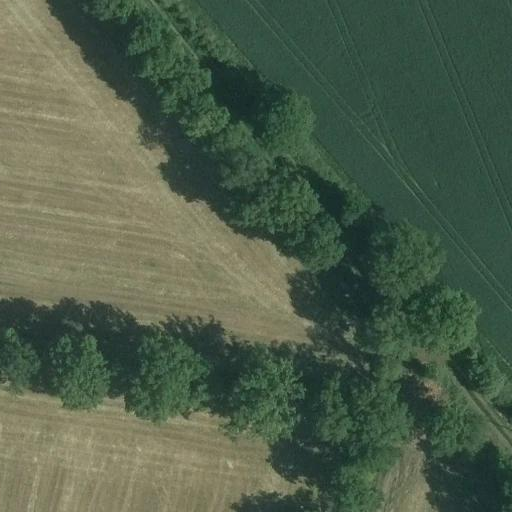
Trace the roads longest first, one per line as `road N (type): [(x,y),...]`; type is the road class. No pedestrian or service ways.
road 1 (track): [(147,0),(511,443)]
road 2 (track): [(377,511),(420,334)]
